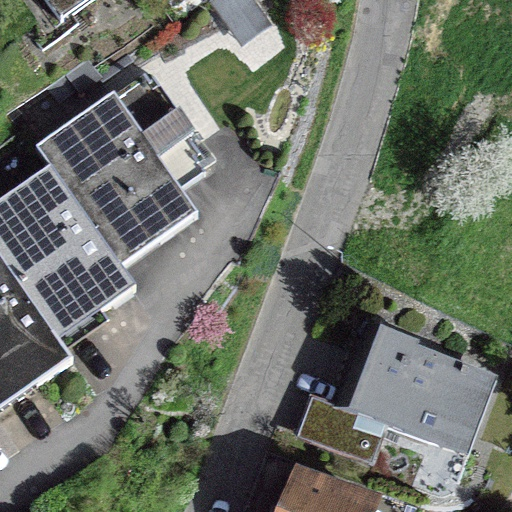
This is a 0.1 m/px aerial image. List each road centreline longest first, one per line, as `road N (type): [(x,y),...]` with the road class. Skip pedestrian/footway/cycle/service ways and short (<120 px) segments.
road 1 (residential): [(381,0),(358,105),(209,511)]
road 2 (residential): [(0,498),(75,442),(234,189)]
